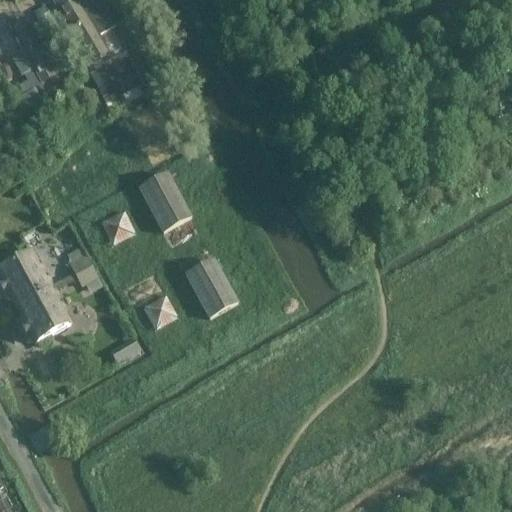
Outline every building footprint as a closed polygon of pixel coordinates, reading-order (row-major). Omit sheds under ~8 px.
[(73,0),(58,0),(53,4),(92,68),(109,57),(73,0)] [(112,0),(110,0),(86,16),(101,41),(128,24),(112,0)] [(22,19),(8,27),(23,53),(11,59),(22,78),(33,71),(43,88),(58,80),(22,19)] [(125,55),(97,69),(114,102),(141,87),(125,55)] [(0,80),(0,110),(13,103),(0,80)] [(31,111),(24,100),(1,113),(8,123),(31,111)] [(140,193),(163,237),(192,222),(168,178),(140,193)] [(126,213),(102,222),(113,247),(136,237),(126,213)] [(19,311),(54,291),(34,256),(0,275),(0,277),(1,280),(0,280),(0,289),(7,303),(12,300),(19,311)] [(77,279),(94,270),(89,260),(72,268),(77,279)] [(214,263),(186,279),(210,323),(238,307),(214,263)] [(100,281),(94,270),(77,279),(82,289),(100,281)] [(73,326),(54,291),(19,311),(25,322),(19,325),(30,345),(36,342),(38,346),(73,326)] [(145,308),(157,331),(179,320),(167,297),(145,308)] [(133,342),(125,347),(132,359),(140,354),(133,342)]
